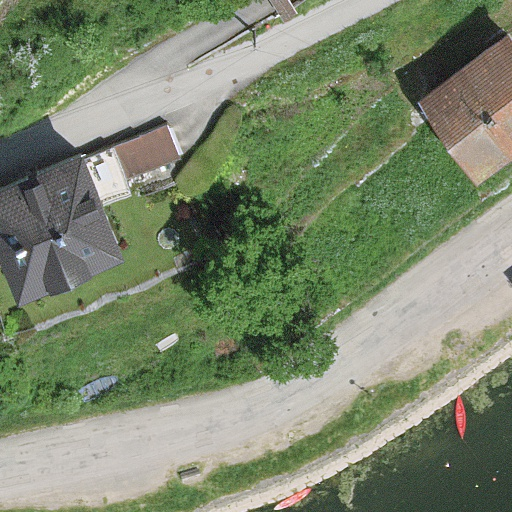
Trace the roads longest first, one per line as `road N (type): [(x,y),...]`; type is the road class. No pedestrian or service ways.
road 1 (residential): [(0,483),(260,417),(325,389),(380,356),(511,248)]
road 2 (residential): [(365,0),(167,96),(0,157)]
